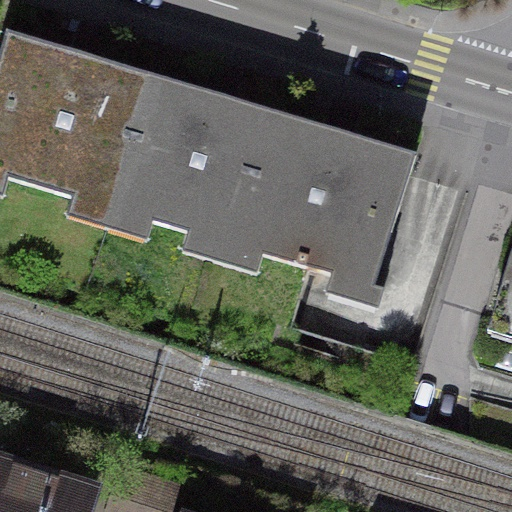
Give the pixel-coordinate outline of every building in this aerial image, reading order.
[(0,53),(0,177),(111,211),(152,78),(79,56),(6,34),(0,53)] [(111,211),(230,247),(270,113),(211,95),(152,78),(111,211)] [(230,247),(374,290),(414,156),(342,135),(270,113),(230,247)] [(511,255),(492,321),(511,326),(511,255)] [(0,511),(82,511),(89,493),(0,465),(0,511)] [(108,511),(138,511),(149,480),(122,471),(108,511)] [(138,511),(169,511),(177,489),(149,480),(138,511)]
